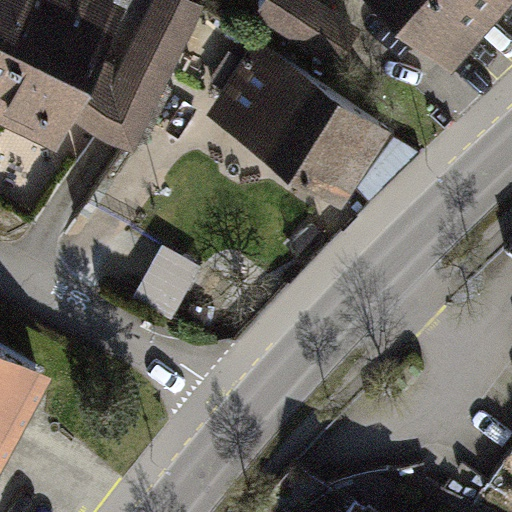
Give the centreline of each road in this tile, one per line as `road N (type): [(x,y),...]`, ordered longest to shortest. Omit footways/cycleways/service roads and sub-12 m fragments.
road 1 (tertiary): [(511,128),(249,417)]
road 2 (residential): [(249,417),(226,397),(0,277)]
